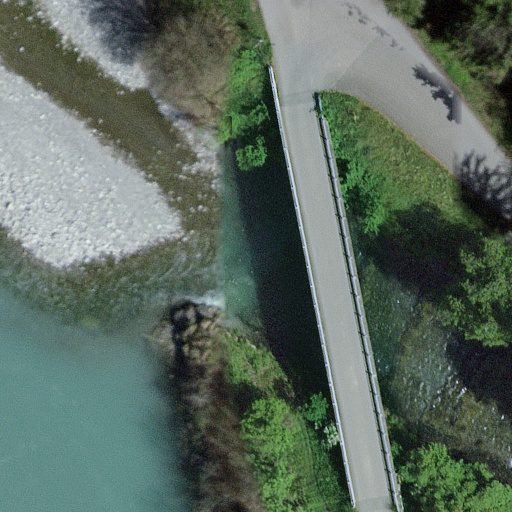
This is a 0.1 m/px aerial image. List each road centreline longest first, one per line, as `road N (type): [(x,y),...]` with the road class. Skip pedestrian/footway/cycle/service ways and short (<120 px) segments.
road 1 (track): [(286,23),(377,504)]
road 2 (track): [(511,192),(372,56),(321,30),(286,23)]
